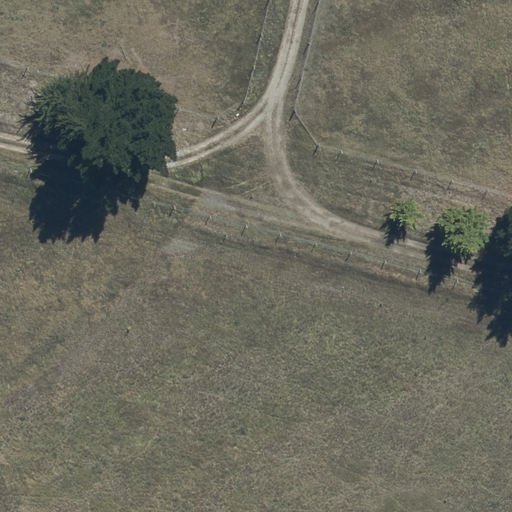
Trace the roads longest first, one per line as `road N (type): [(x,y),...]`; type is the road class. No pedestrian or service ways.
road 1 (track): [(511,274),(0,143)]
road 2 (track): [(296,0),(261,109),(211,144),(105,170)]
